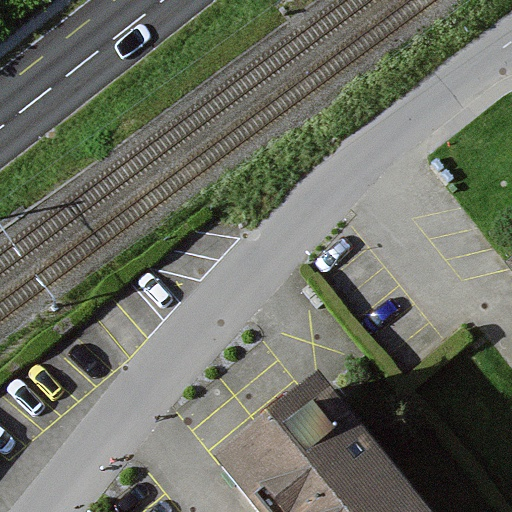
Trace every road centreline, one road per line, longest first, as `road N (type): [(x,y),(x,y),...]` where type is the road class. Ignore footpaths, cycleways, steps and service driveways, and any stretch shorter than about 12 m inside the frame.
road 1 (residential): [(511,42),(343,173),(130,411),(56,511)]
road 2 (secondary): [(0,124),(157,0)]
